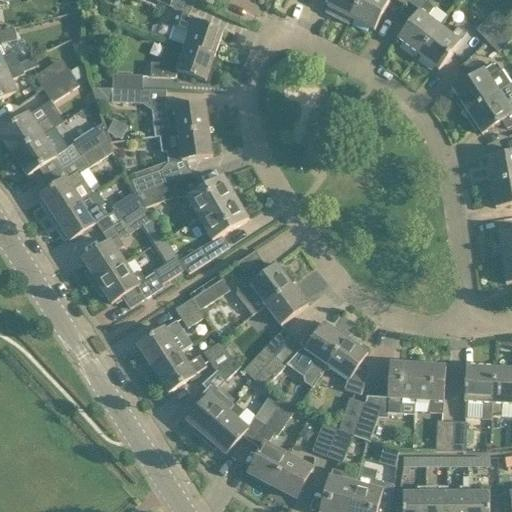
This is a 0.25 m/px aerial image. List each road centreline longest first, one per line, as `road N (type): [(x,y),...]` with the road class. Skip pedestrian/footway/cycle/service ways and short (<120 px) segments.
road 1 (residential): [(447,320),(392,320),(350,302),(289,227),(238,116),(238,80),(260,13)]
road 2 (residential): [(447,320),(430,173),(416,128),(402,106),(324,48),(260,13)]
road 3 (residential): [(181,511),(0,235)]
